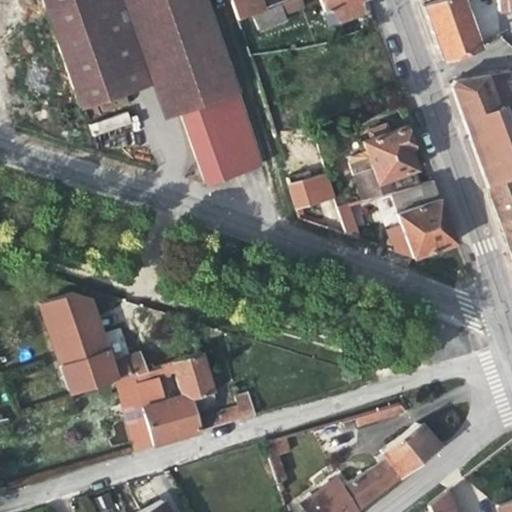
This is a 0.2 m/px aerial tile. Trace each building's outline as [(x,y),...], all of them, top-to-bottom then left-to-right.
[(260,165),(204,0),(39,0),(77,108),(148,84),(160,118),(178,112),(203,184),(260,165)] [(258,0),(228,0),(235,19),(261,10),(258,0)] [(303,7),(299,0),(289,0),(278,4),(283,15),(303,7)] [(319,0),(327,25),(361,12),(356,0),(319,0)] [(369,8),(365,0),(356,0),(361,12),(369,8)] [(478,47),(461,0),(434,0),(421,5),(438,54),(446,58),(478,47)] [(511,8),(511,0),(495,0),(497,11),(511,8)] [(283,15),(278,4),(252,15),(259,32),(285,21),(283,15)] [(511,123),(508,125),(504,110),(511,108),(499,73),(453,80),(449,85),(485,185),(511,176),(511,123)] [(389,191),(416,184),(411,169),(413,168),(406,149),(410,148),(402,126),(386,131),(383,124),(367,130),(370,137),(361,141),(364,150),(349,155),(346,161),(360,200),(389,191)] [(331,196),(313,137),(276,149),(294,208),(331,196)] [(511,176),(485,185),(511,259),(511,176)] [(453,242),(431,179),(416,184),(389,191),(397,212),(394,213),(399,225),(385,229),(391,251),(411,258),(453,242)] [(346,203),(334,206),(344,235),(356,239),(346,203)] [(38,303),(69,394),(113,379),(134,371),(135,374),(145,370),(139,353),(108,362),(87,297),(71,291),(38,303)] [(215,403),(200,352),(170,362),(173,372),(180,394),(182,401),(189,399),(193,412),(206,407),(215,403)] [(361,362),(344,356),(341,365),(358,371),(361,362)] [(180,394),(164,400),(157,378),(173,372),(170,362),(145,370),(135,374),(134,371),(113,379),(133,451),(199,431),(196,420),(193,412),(189,399),(182,401),(180,394)] [(236,406),(216,413),(219,425),(251,415),(247,393),(233,397),(236,406)] [(397,403),(353,415),(357,425),(405,411),(397,403)] [(219,425),(216,413),(196,420),(199,431),(219,425)] [(304,511),(351,511),(437,446),(416,422),(379,450),(384,458),(341,485),(337,478),(299,505),(304,511)] [(284,436),(262,442),(268,458),(276,455),(289,451),(284,436)] [(276,455),(268,458),(274,478),(283,475),(276,455)] [(453,511),(444,490),(426,504),(428,511),(453,511)] [(511,511),(511,497),(495,504),(497,511),(511,511)] [(166,511),(160,500),(137,511),(166,511)]
